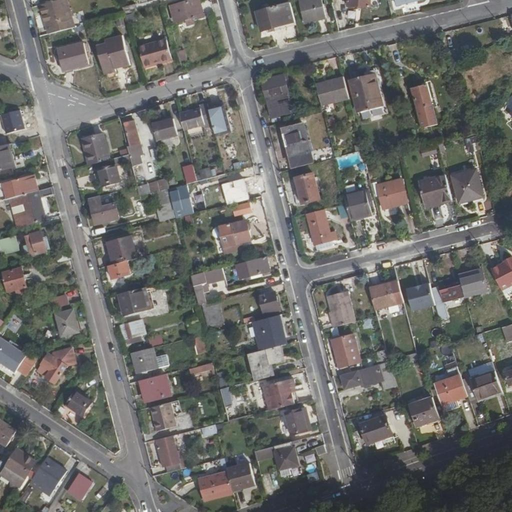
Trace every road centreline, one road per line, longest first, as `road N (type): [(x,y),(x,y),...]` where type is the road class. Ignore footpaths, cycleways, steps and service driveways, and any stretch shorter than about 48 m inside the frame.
road 1 (residential): [(50,126),(142,485)]
road 2 (residential): [(240,66),(502,4)]
road 3 (residential): [(296,278),(352,492)]
road 4 (residential): [(240,66),(296,278)]
road 5 (residential): [(296,278),(495,227)]
road 6 (residential): [(142,485),(0,391)]
road 7 (tertiary): [(511,436),(352,492)]
road 8 (residential): [(115,108),(240,66)]
